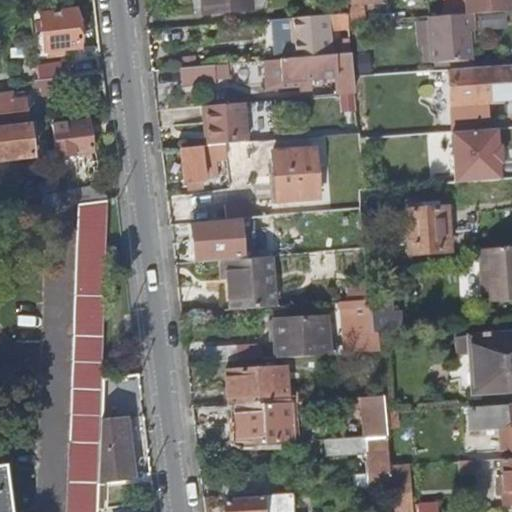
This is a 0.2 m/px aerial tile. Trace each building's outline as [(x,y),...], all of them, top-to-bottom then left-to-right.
[(246,0),(200,0),(201,15),(248,13),(246,0)] [(464,0),(466,15),(472,14),(509,11),(507,0),(464,0)] [(363,24),(361,6),(346,7),(346,4),(313,6),(314,20),(348,18),(348,25),(363,24)] [(466,15),(429,18),(429,23),(432,63),(434,63),(467,60),(469,60),(468,45),(467,33),(473,32),(472,14),(466,15)] [(505,14),(480,16),(481,30),(506,28),(505,14)] [(74,15),(39,19),(43,55),(46,55),(47,60),(60,58),(59,53),(79,49),(74,15)] [(349,33),(348,25),(348,18),(314,20),(309,20),(312,60),(332,59),(332,50),(330,35),(349,33)] [(432,63),(429,23),(415,24),(418,46),(422,46),(424,64),(432,63)] [(351,49),(332,50),(332,59),(351,57),(351,49)] [(277,62),(263,63),(264,90),(309,86),(309,80),(323,79),(334,78),(336,96),(337,96),(355,94),(353,77),(351,57),(332,59),(312,60),(277,62)] [(467,68),(467,60),(434,63),(435,71),(467,68)] [(511,63),(488,66),(489,78),(450,82),(452,105),(486,102),(485,93),(490,92),(491,100),(511,98),(511,63)] [(36,83),(43,82),(62,80),(70,79),(69,66),(35,70),(36,83)] [(211,66),(179,69),(180,85),(214,83),(213,66),(211,66)] [(64,96),(62,80),(43,82),(45,98),(64,96)] [(206,147),(223,146),(248,145),(246,103),(204,106),(206,147)] [(0,125),(28,122),(26,104),(0,106),(0,125)] [(28,122),(0,125),(0,162),(31,159),(28,122)] [(86,125),(50,128),(54,158),(90,153),(86,125)] [(453,127),(454,181),(503,180),(503,127),(453,127)] [(223,146),(206,147),(201,147),(202,151),(181,153),(184,183),(188,183),(188,189),(198,188),(198,182),(204,181),(202,163),(213,162),(225,161),(223,146)] [(271,155),(274,204),(317,201),(314,153),(271,155)] [(202,163),(204,181),(216,180),(213,162),(202,163)] [(66,443),(100,444),(100,422),(101,382),(109,201),(76,206),(66,443)] [(449,252),(444,201),(412,205),(414,227),(408,228),(409,237),(415,237),(417,255),(449,252)] [(250,202),(241,203),(242,218),(251,217),(250,202)] [(224,219),(227,219),(242,218),(241,203),(223,204),(224,219)] [(227,219),(224,219),(190,221),(193,261),(217,260),(217,247),(221,246),(221,236),(228,236),(227,219)] [(511,245),(477,249),(483,303),(511,300),(511,245)] [(270,257),(218,260),(219,279),(228,279),(230,310),(273,308),(270,257)] [(351,303),(369,302),(368,285),(351,285),(351,303)] [(371,322),(372,333),(372,335),(379,334),(378,333),(399,331),(397,312),(385,312),(385,301),(369,302),(371,322)] [(275,359),(316,357),(315,347),(323,347),(322,332),(311,333),(311,327),(297,327),(296,321),(272,322),(275,359)] [(372,333),(371,322),(345,323),(345,334),(372,333)] [(511,332),(455,337),(456,354),(470,353),(474,392),(511,389),(511,332)] [(228,407),(286,404),(283,368),(225,371),(228,407)] [(388,436),(388,430),(386,414),(385,397),(364,398),(368,437),(388,436)] [(341,400),(291,403),(291,411),(341,409),(341,400)] [(511,407),(510,408),(510,404),(468,407),(469,432),(509,430),(510,449),(511,449),(511,407)] [(396,413),(386,414),(388,430),(398,429),(396,413)] [(99,446),(98,486),(131,482),(124,418),(100,422),(100,444),(99,446)] [(393,485),(391,465),(388,436),(368,437),(323,441),(324,458),(363,455),(365,475),(349,476),(350,488),(393,485)] [(97,511),(98,486),(99,446),(69,445),(64,511),(97,511)] [(511,500),(511,455),(501,457),(504,501),(511,500)] [(220,479),(222,495),(254,493),(253,477),(220,479)] [(289,511),(288,492),(259,494),(259,500),(222,502),(223,511),(289,511)] [(421,502),(420,511),(439,511),(440,502),(421,502)]
